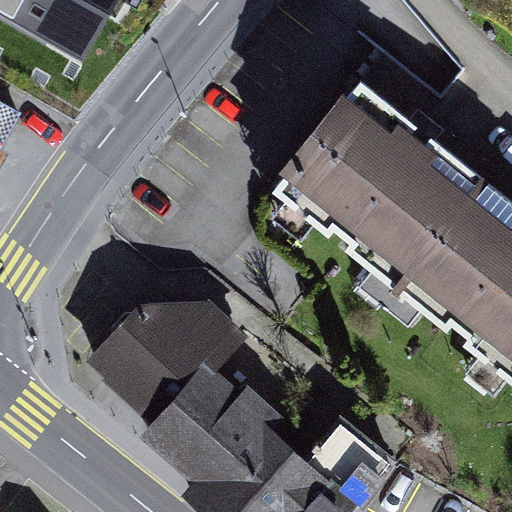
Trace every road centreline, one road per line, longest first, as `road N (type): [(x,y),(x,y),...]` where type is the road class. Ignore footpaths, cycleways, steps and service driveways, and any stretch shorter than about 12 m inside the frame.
road 1 (residential): [(0,299),(104,141),(220,0)]
road 2 (primary): [(150,511),(0,390)]
